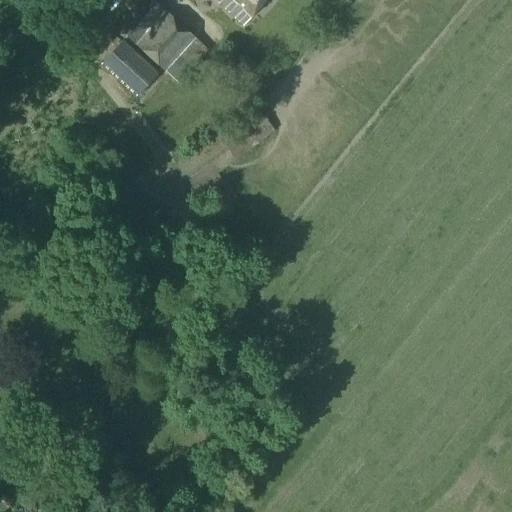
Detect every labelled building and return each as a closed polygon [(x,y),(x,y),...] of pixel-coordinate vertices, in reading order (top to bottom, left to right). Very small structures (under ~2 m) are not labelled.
[(77,0),(100,20),(118,0),(77,0)] [(178,57),(179,58),(196,40),(164,11),(149,0),(139,0),(115,28),(134,46),(163,73),(164,72),(178,57)] [(260,4),(255,0),(214,0),(242,25),(260,4)] [(303,46),(322,36),(310,11),(290,20),(303,46)] [(100,68),(133,99),(154,77),(121,46),(100,68)] [(178,57),(164,72),(176,84),(190,69),(179,58),(178,57)] [(176,163),(195,190),(273,131),(254,105),(176,163)]
